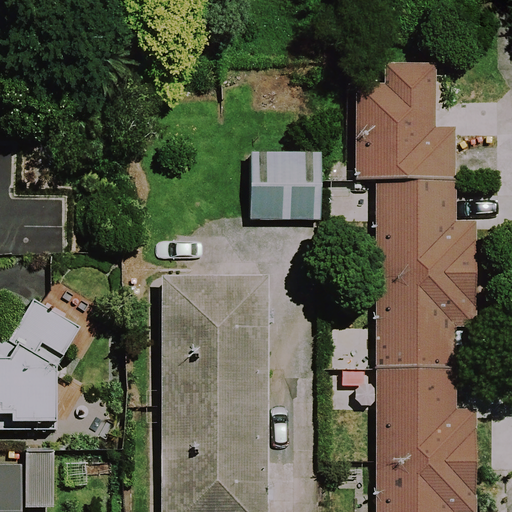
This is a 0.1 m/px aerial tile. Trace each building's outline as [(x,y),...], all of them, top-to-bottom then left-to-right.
[(353,85),(353,181),(372,181),(371,511),(474,511),(475,409),(452,409),(452,329),(473,329),(474,221),(453,221),(453,128),(433,128),(433,64),(381,64),(381,85),(353,85)] [(246,222),(318,222),(318,153),(246,153),(246,222)] [(157,511),(263,511),(264,276),(159,276),(157,511)] [(0,430),(50,430),(50,411),(49,368),(53,370),(76,328),(29,302),(8,341),(0,340),(0,430)] [(22,452),(22,508),(52,508),(52,452),(22,452)] [(0,511),(18,511),(18,467),(0,467),(0,511)]
